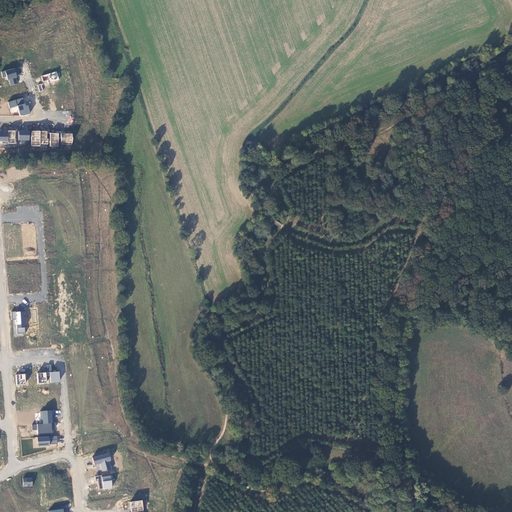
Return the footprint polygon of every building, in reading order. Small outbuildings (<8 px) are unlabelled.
[(17,13),(22,25),(35,19),(30,8),(17,13)] [(8,76),(9,85),(18,84),(15,68),(1,71),(2,77),(8,76)] [(41,76),(43,83),(59,79),(57,71),(41,76)] [(10,113),(18,111),(20,116),(30,113),(28,105),(25,106),(23,97),(8,101),(10,113)] [(0,132),(0,143),(16,143),(16,130),(8,130),(8,132),(0,132)] [(30,130),(18,130),(18,140),(29,141),(30,130)] [(73,132),(31,131),(31,146),(40,146),(40,144),(49,144),(49,146),(60,146),(60,144),(73,144),(73,132)] [(11,312),(12,319),(16,319),(17,333),(26,333),(24,311),(11,312)] [(50,382),(60,382),(60,371),(51,371),(51,365),(47,365),(48,374),(50,373),(50,382)] [(37,383),(47,382),(46,372),(36,373),(37,383)] [(15,374),(16,385),(26,384),(26,374),(15,374)] [(41,424),(32,424),(32,430),(38,430),(38,434),(53,433),(52,410),(41,411),(41,424)] [(57,436),(38,436),(38,445),(57,445),(57,436)] [(100,464),(102,472),(112,470),(110,453),(93,456),(94,465),(100,464)] [(111,475),(96,476),(97,489),(112,488),(111,475)] [(32,478),(23,478),(23,487),(32,486),(32,478)] [(144,511),(143,500),(130,502),(130,511),(144,511)]
